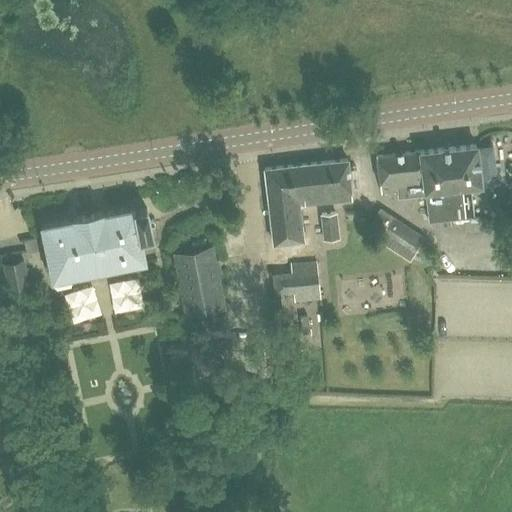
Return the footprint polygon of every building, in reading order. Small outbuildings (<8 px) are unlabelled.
[(477,147),(476,144),(376,155),(380,191),(423,187),(423,190),(424,190),(428,221),(463,217),(460,186),(481,184),(480,181),(482,181),(482,183),(497,181),(493,144),(478,146),(478,147),(477,147)] [(351,198),(347,158),(264,168),(272,242),(302,239),(298,204),(351,198)] [(134,205),(40,223),(51,278),(53,278),(54,283),(70,279),(69,275),(145,260),(141,238),(152,236),(146,208),(135,210),(134,205)] [(323,238),(339,237),(336,211),(320,213),(323,238)] [(418,247),(425,236),(393,215),(386,226),(418,247)] [(172,251),(185,315),(226,307),(213,243),(172,251)] [(2,262),(7,288),(29,284),(24,258),(2,262)] [(320,299),(316,260),(290,262),(291,271),(272,273),(273,294),(293,292),(294,302),(320,299)] [(301,348),(291,348),(292,358),(302,358),(301,348)]
